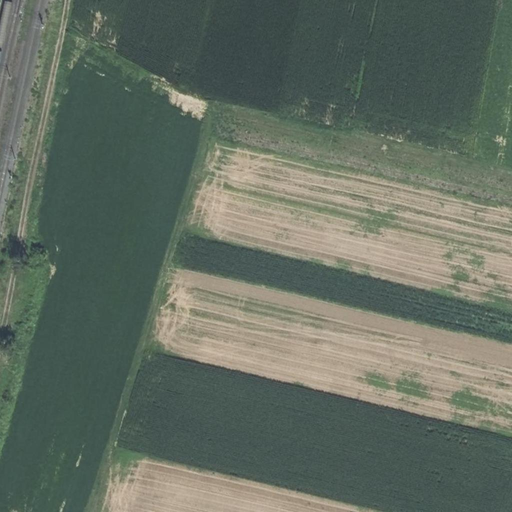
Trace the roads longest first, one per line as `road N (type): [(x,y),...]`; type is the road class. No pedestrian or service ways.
road 1 (track): [(90,511),(212,112),(223,104),(511,171)]
road 2 (track): [(0,347),(66,0)]
